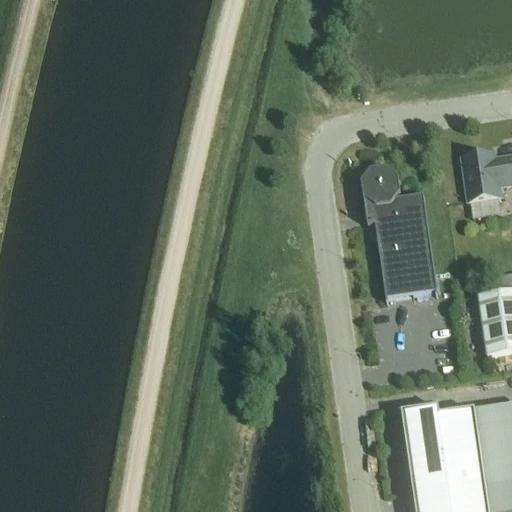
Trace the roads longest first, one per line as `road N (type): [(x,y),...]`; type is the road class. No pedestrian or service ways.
road 1 (unclassified): [(364,511),(315,169),(329,139),(346,130),(511,104)]
road 2 (track): [(231,0),(129,511)]
road 3 (track): [(38,0),(0,163)]
